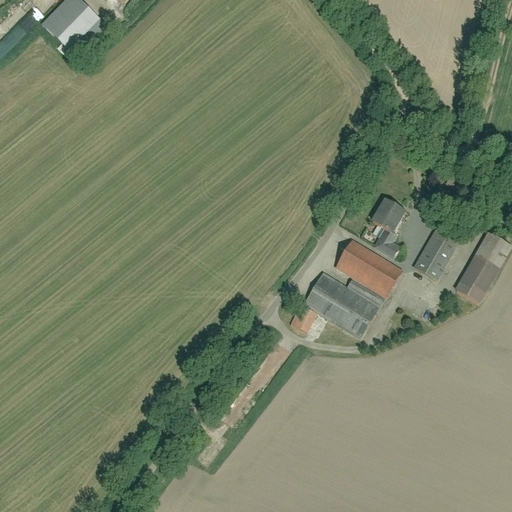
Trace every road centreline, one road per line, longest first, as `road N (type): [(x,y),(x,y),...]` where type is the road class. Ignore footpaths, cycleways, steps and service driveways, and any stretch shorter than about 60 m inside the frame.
road 1 (unclassified): [(411,100),(377,136),(318,240),(121,511)]
road 2 (unclassified): [(333,0),(411,100)]
